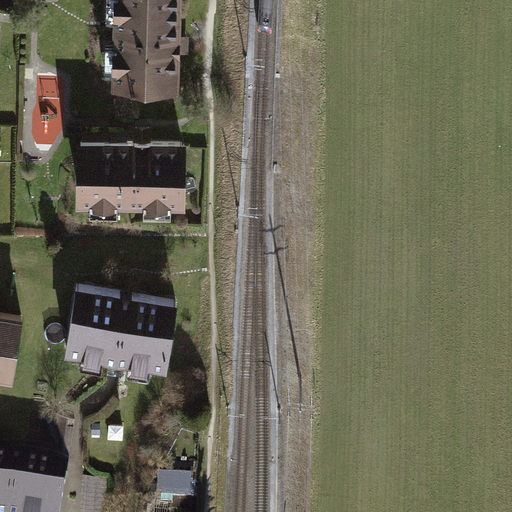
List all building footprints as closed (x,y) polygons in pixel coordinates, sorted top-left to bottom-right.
[(113,0),(111,88),(182,89),(183,0),(113,0)] [(135,133),(78,132),(77,200),(91,200),(91,207),(118,207),(118,200),(145,201),(144,208),(172,208),(172,201),(187,201),(188,133),(152,133),(152,125),(135,125),(135,133)] [(179,295),(76,278),(65,347),(84,350),(83,356),(100,358),(101,353),(132,358),(131,363),(148,366),(148,360),(167,363),(179,295)] [(23,308),(0,304),(0,372),(12,375),(23,308)] [(62,511),(69,468),(0,457),(0,511),(62,511)] [(104,511),(106,481),(87,480),(85,511),(104,511)]
